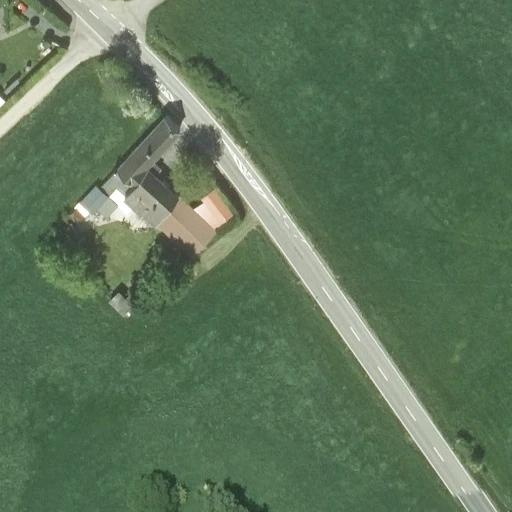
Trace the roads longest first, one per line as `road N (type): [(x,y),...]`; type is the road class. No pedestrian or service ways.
road 1 (secondary): [(471,511),(209,132),(109,29)]
road 2 (track): [(109,29),(0,128)]
